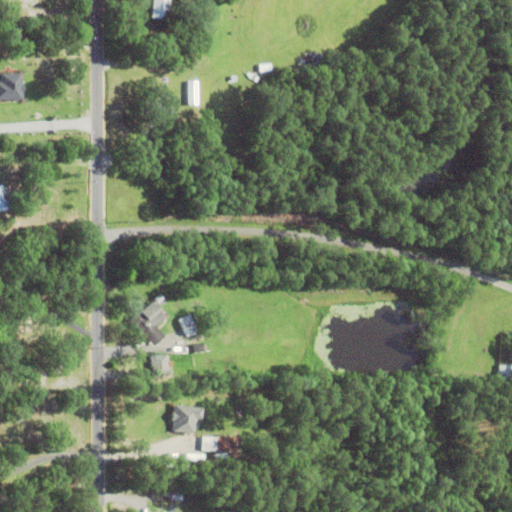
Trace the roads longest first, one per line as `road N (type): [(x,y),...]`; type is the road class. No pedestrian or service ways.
road 1 (residential): [(100,511),(99,0)]
road 2 (residential): [(511,288),(331,240),(99,232)]
